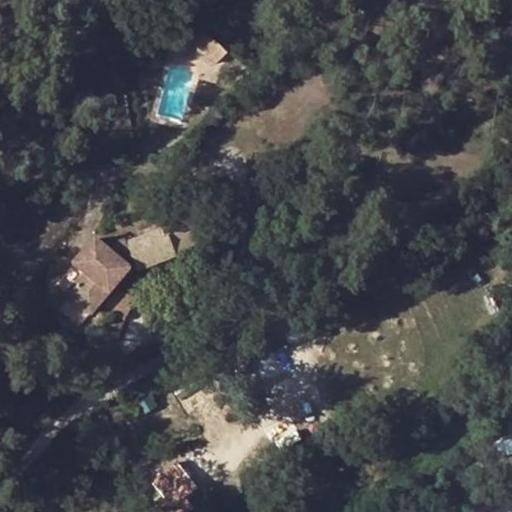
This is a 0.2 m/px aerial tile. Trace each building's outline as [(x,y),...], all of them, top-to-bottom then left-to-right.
[(201,33),(194,46),(207,55),(214,64),(226,52),(217,42),(201,33)] [(111,250),(111,254),(109,257),(98,247),(76,271),(87,280),(68,303),(90,322),(119,290),(112,283),(125,270),(136,264),(139,272),(195,252),(186,224),(111,250)] [(125,270),(112,283),(119,290),(132,277),(125,270)] [(130,283),(123,295),(136,304),(144,292),(130,283)] [(123,295),(111,313),(124,321),(136,304),(123,295)] [(179,470),(191,486),(199,479),(187,463),(179,470)] [(174,465),(150,483),(161,497),(154,503),(160,511),(192,511),(194,511),(185,499),(195,491),(191,486),(179,470),(174,465)]
